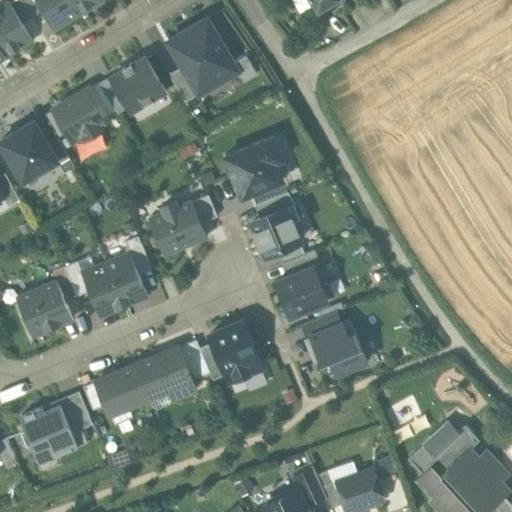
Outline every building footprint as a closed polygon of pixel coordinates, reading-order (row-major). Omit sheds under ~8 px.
[(22,0),(8,0),(22,23),(32,17),(22,0)] [(43,11),(35,0),(22,0),(32,17),(43,11)] [(79,14),(70,0),(35,0),(43,11),(53,29),(77,15),(79,14)] [(70,0),(79,14),(102,0),(70,0)] [(310,0),(318,12),(338,0),(310,0)] [(0,6),(0,45),(6,56),(30,42),(7,3),(0,6)] [(206,20),(168,43),(182,67),(198,95),(237,72),(233,65),(206,20)] [(145,57),(131,65),(131,64),(122,69),(123,70),(110,78),(130,113),(143,105),(144,106),(152,101),(152,100),(165,92),(145,57)] [(251,68),(245,58),(233,65),(237,72),(239,75),(251,68)] [(198,95),(182,67),(169,74),(185,102),(198,95)] [(107,120),(89,89),(54,108),(72,140),(107,120)] [(34,121),(22,128),(21,127),(20,128),(21,129),(12,134),(11,133),(10,133),(11,135),(0,141),(0,142),(23,181),(33,175),(34,177),(47,169),(46,167),(57,161),(47,144),(34,121)] [(282,180),(274,162),(282,159),(273,137),(225,156),(241,197),(282,180)] [(74,167),(57,138),(47,144),(57,161),(64,173),(74,167)] [(19,199),(4,174),(0,175),(0,190),(3,196),(2,197),(8,206),(19,199)] [(288,192),(254,205),(260,218),(285,208),(293,205),(288,192)] [(217,217),(208,194),(191,201),(200,223),(217,217)] [(175,200),(161,206),(164,212),(150,218),(165,253),(205,236),(200,223),(191,201),(177,207),(175,200)] [(260,218),(252,222),(266,255),(277,250),(299,241),(285,208),(260,218)] [(151,269),(138,236),(125,241),(130,252),(139,274),(151,269)] [(299,241),(277,250),(282,263),(305,254),(299,241)] [(282,263),(282,264),(287,277),(313,266),(313,267),(319,264),(314,250),(305,254),(282,263)] [(130,252),(106,262),(124,306),(135,302),(135,301),(147,296),(139,274),(130,252)] [(77,261),(64,266),(76,296),(89,290),(82,272),(77,261)] [(106,262),(82,272),(89,290),(99,316),(112,311),(124,306),(106,262)] [(287,277),(276,281),(290,316),(327,301),(326,299),(332,296),(327,283),(321,286),(313,267),(313,266),(287,277)] [(64,267),(53,271),(57,280),(59,286),(70,281),(64,267)] [(51,282),(16,296),(32,335),(73,318),(59,286),(57,280),(51,282)] [(336,311),(302,324),(308,338),(311,336),(310,335),(341,323),(336,311)] [(341,323),(310,335),(311,336),(328,377),(367,361),(349,319),(341,323)] [(209,334),(212,342),(225,375),(228,381),(262,368),(243,320),(209,334)] [(177,347),(191,380),(209,373),(199,348),(195,339),(177,347)] [(212,380),(225,375),(212,342),(199,348),(209,373),(212,380)] [(191,380),(177,347),(137,363),(150,397),(154,406),(195,389),(191,380)] [(137,363),(96,380),(106,404),(114,425),(133,417),(129,406),(150,397),(137,363)] [(106,404),(96,380),(83,386),(93,409),(106,404)] [(81,395),(60,404),(72,432),(81,429),(92,424),(81,395)] [(72,432),(60,404),(43,411),(42,407),(20,416),(38,462),(78,446),(86,442),(81,429),(72,432)] [(422,473),(416,479),(432,497),(429,500),(440,511),(511,511),(511,503),(504,496),(510,490),(501,480),(509,473),(486,448),(478,455),(471,447),(480,439),(465,424),(458,431),(448,420),(407,458),(422,473)] [(306,505),(307,504),(326,496),(313,466),(291,475),(298,489),(299,489),(306,505)] [(336,481),(346,511),(384,498),(373,468),(336,481)] [(298,489),(263,505),(266,511),(310,511),(307,504),(306,505),(299,489),(298,489)]
